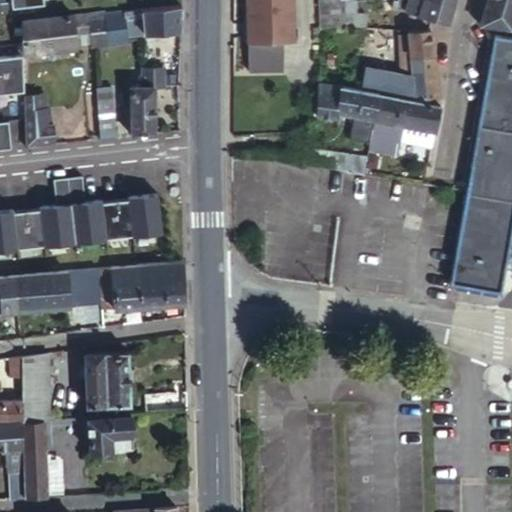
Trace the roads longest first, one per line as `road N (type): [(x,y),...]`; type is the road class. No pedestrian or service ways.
road 1 (residential): [(0,503),(215,490)]
road 2 (residential): [(0,341),(208,318)]
road 3 (residential): [(206,145),(0,170)]
road 4 (tertiary): [(208,318),(206,145)]
road 5 (tertiary): [(215,490),(208,318)]
road 6 (tertiary): [(206,145),(207,0)]
